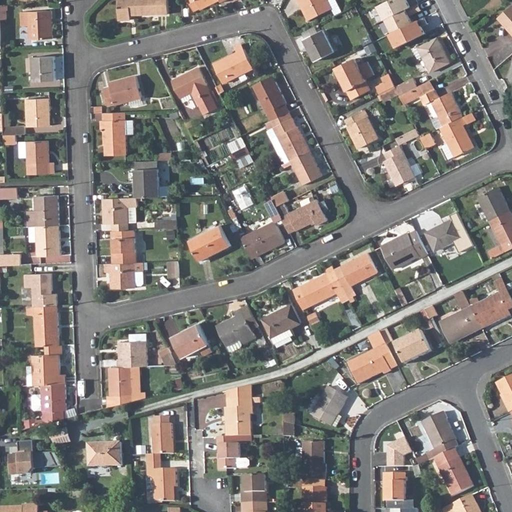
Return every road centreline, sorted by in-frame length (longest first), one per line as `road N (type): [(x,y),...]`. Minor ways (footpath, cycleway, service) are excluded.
road 1 (residential): [(75,62),(244,23),(272,25),(373,223)]
road 2 (residential): [(128,413),(280,374),(511,259)]
road 3 (residential): [(373,223),(261,278),(109,317),(88,312)]
road 4 (residential): [(88,312),(75,62)]
road 5 (residential): [(461,375),(379,415),(365,430),(363,511)]
road 6 (residential): [(511,154),(373,223)]
road 7 (secondary): [(449,0),(511,131)]
road 8 (residential): [(507,511),(461,375)]
